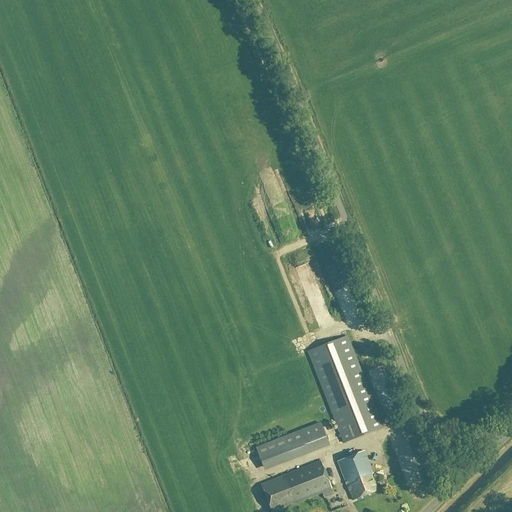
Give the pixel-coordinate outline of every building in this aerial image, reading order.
[(355,320),(359,319),(348,284),(337,288),(346,316),(353,314),(355,320)] [(382,427),(347,336),(310,351),(307,352),(339,433),(342,443),(382,427)] [(259,448),(266,469),(331,448),(326,432),(303,439),(302,434),(259,448)] [(363,451),(336,462),(352,501),(377,491),(370,475),(372,474),(363,451)] [(333,494),(320,462),(260,485),(270,511),(273,511),(321,493),(323,498),(333,494)]
